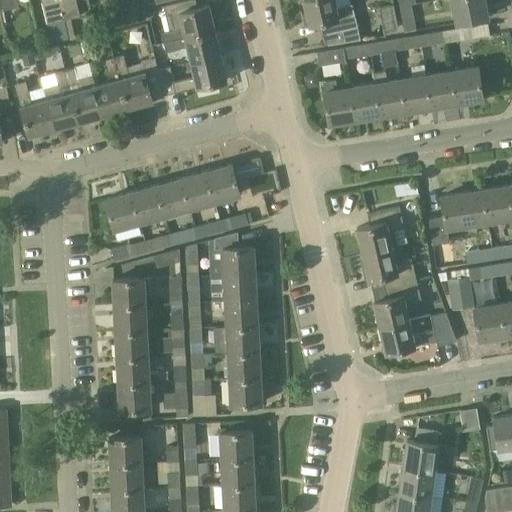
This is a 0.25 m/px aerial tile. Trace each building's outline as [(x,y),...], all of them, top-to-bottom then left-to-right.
[(42,0),(47,22),(64,19),(59,0),(42,0)] [(59,0),(64,19),(79,15),(75,0),(59,0)] [(163,42),(215,30),(209,3),(197,6),(195,0),(179,0),(165,3),(171,29),(161,31),(163,42)] [(349,0),(302,0),(307,23),(321,20),(326,43),(357,37),(349,0)] [(483,0),(451,0),(456,21),(487,15),(483,0)] [(398,26),(393,2),(379,4),(383,28),(398,26)] [(412,3),(399,6),(402,20),(415,18),(412,3)] [(473,37),(471,25),(457,28),(458,40),(473,37)] [(191,61),(221,55),(215,30),(163,42),(165,50),(188,45),(191,61)] [(446,42),(444,30),(430,32),(432,44),(446,42)] [(419,34),(404,36),(406,48),(421,46),(419,34)] [(393,38),(379,40),(381,52),(395,50),(393,38)] [(370,54),(368,42),(353,45),(355,57),(370,54)] [(49,67),(63,62),(57,44),(43,48),(49,67)] [(345,61),(343,46),(317,50),(320,64),(345,61)] [(123,53),(113,56),(128,106),(152,99),(148,86),(161,82),(157,69),(154,56),(140,59),(143,70),(128,74),(123,53)] [(157,69),(161,82),(164,93),(227,78),(221,55),(191,61),(195,75),(172,81),(169,67),(157,69)] [(109,79),(95,83),(102,113),(128,106),(113,56),(103,58),(109,79)] [(451,70),(456,100),(481,96),(476,66),(451,70)] [(74,67),(65,69),(79,119),(102,113),(95,83),(79,88),(74,67)] [(44,86),(47,96),(55,126),(79,119),(65,69),(55,72),(58,83),(44,86)] [(375,82),(380,113),(405,109),(400,78),(387,80),(385,70),(373,72),(375,82)] [(451,70),(425,74),(430,104),(456,100),(451,70)] [(430,104),(425,74),(400,78),(405,109),(430,104)] [(354,117),(349,86),(338,88),(336,78),(323,80),(324,90),(322,91),(327,121),(354,117)] [(55,126),(47,96),(31,101),(25,80),(15,82),(29,133),(55,126)] [(380,113),(375,82),(349,86),(354,117),(380,113)] [(206,170),(213,199),(239,193),(231,163),(206,170)] [(213,199),(206,170),(180,177),(188,206),(213,199)] [(188,206),(180,177),(155,184),(163,213),(188,206)] [(163,213),(155,184),(130,191),(138,220),(163,213)] [(511,215),(511,184),(497,187),(502,217),(511,215)] [(502,217),(497,187),(468,191),(473,221),(502,217)] [(138,220),(130,191),(105,198),(113,227),(138,220)] [(473,221),(468,191),(440,196),(443,215),(427,217),(431,242),(448,239),(446,226),(473,221)] [(361,252),(392,246),(388,230),(403,226),(398,205),(367,212),(369,224),(355,227),(361,252)] [(231,215),(234,227),(249,223),(245,211),(231,215)] [(204,222),(207,234),(222,230),(219,218),(204,222)] [(197,237),(193,225),(179,229),(182,241),(197,237)] [(222,245),(239,244),(238,230),(215,237),(215,247),(223,247),(222,245)] [(172,244),(168,232),(154,236),(157,248),(172,244)] [(146,251),(143,239),(131,242),(130,241),(111,247),(114,259),(146,251)] [(255,243),(239,244),(222,245),(223,247),(224,271),(256,269),(255,243)] [(392,246),(361,252),(367,278),(382,275),(384,286),(415,279),(410,257),(403,258),(399,244),(392,246)] [(477,248),(479,260),(494,258),(492,246),(477,248)] [(186,262),(198,262),(197,247),(186,247),(186,262)] [(479,260),(477,248),(465,250),(467,262),(479,260)] [(511,272),(511,259),(503,261),(505,274),(511,272)] [(492,263),(479,265),(481,277),(494,275),(492,263)] [(224,271),(225,297),(257,296),(256,269),(224,271)] [(187,273),(188,288),(199,287),(199,272),(187,273)] [(112,278),(113,304),(144,302),(144,291),(153,291),(152,276),(143,277),(143,276),(112,278)] [(468,277),(448,280),(452,308),(472,305),(468,277)] [(380,326),(409,319),(405,304),(420,300),(415,279),(384,286),(387,296),(373,299),(380,326)] [(171,301),(183,300),(182,286),(170,286),(171,301)] [(511,291),(497,294),(498,302),(503,333),(511,331),(511,291)] [(225,297),(226,323),(258,322),(257,296),(225,297)] [(188,299),(189,314),(201,313),(200,298),(188,299)] [(114,330),(146,328),(144,302),(113,304),(114,330)] [(478,337),(503,333),(498,302),(473,306),(478,337)] [(409,319),(380,326),(385,351),(435,339),(437,345),(456,341),(445,311),(430,314),(433,329),(412,333),(409,319)] [(183,312),(171,312),(172,327),(184,327),(183,312)] [(226,323),(227,350),(259,348),(258,322),(226,323)] [(202,340),(201,325),(190,325),(190,340),(202,340)] [(115,356),(147,354),(146,328),(114,330),(115,356)] [(173,353),(185,352),(185,337),(173,338),(173,353)] [(227,350),(229,376),(261,374),(259,348),(227,350)] [(203,351),(191,351),(192,366),(204,366),(203,351)] [(116,382),(148,380),(147,354),(115,356),(116,382)] [(187,378),(186,364),(174,364),(174,379),(187,378)] [(262,401),(261,374),(229,376),(230,402),(262,401)] [(205,392),(204,377),(192,378),(193,392),(205,392)] [(148,380),(116,382),(118,408),(149,407),(148,380)] [(187,391),(175,391),(176,406),(188,405),(187,391)] [(511,413),(493,417),(494,425),(487,426),(490,450),(511,445),(511,413)] [(221,456),(252,454),(251,428),(219,430),(221,456)] [(184,447),(196,446),(195,431),(183,432),(184,447)] [(109,462),(141,461),(140,435),(108,436),(109,462)] [(0,440),(0,472),(8,472),(7,440),(0,440)] [(405,440),(402,465),(441,471),(445,445),(405,440)] [(167,459),(179,459),(178,444),(166,444),(167,459)] [(222,482),(253,480),(252,454),(221,456),(222,482)] [(186,473),(198,472),(197,457),(185,458),(186,473)] [(110,488),(142,487),(141,461),(109,462),(110,488)] [(402,465),(398,491),(429,495),(431,483),(439,484),(441,471),(402,465)] [(511,480),(511,467),(503,469),(504,481),(511,480)] [(180,470),(168,471),(169,486),(180,485),(180,470)] [(8,472),(0,472),(0,503),(10,503),(8,472)] [(223,508),(254,506),(253,480),(222,482),(223,508)] [(187,499),(199,498),(198,483),(186,484),(187,499)] [(469,486),(465,501),(478,503),(481,488),(469,486)] [(511,504),(509,486),(496,488),(499,511),(511,509),(511,504)] [(111,511),(143,511),(142,487),(110,488),(111,511)] [(494,511),(499,511),(496,488),(485,489),(483,498),(486,511),(494,511)] [(398,491),(395,511),(427,511),(429,495),(398,491)] [(170,511),(182,511),(181,495),(170,496),(170,511)]
